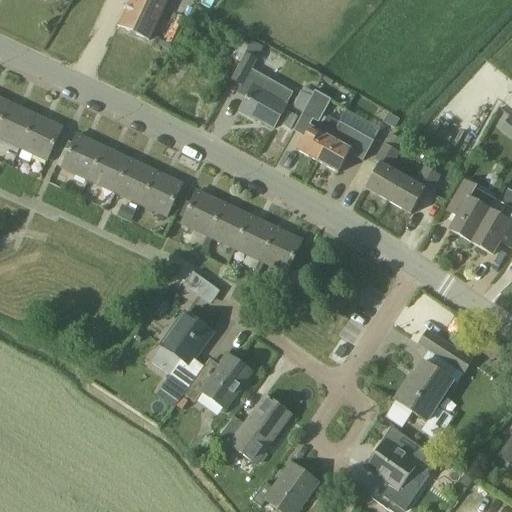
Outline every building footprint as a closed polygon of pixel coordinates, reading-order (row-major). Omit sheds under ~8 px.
[(131,0),(119,28),(149,41),(167,0),(131,0)] [(243,58),(231,81),(241,87),(250,92),(246,100),(240,111),(274,130),(288,106),(287,105),(293,94),(251,70),(256,61),(245,55),(243,58)] [(311,100),(327,109),(331,102),(315,93),(315,94),(312,98),(311,100)] [(0,124),(9,105),(0,101),(0,124)] [(35,118),(9,105),(0,124),(0,141),(20,151),(35,118)] [(398,121),(388,115),(383,124),(394,129),(398,121)] [(304,116),(294,133),(304,139),(297,151),(317,163),(340,124),(327,117),(318,133),(310,128),(314,121),(304,116)] [(498,130),(511,140),(511,118),(509,116),(498,130)] [(35,118),(20,151),(46,163),(62,130),(35,118)] [(340,124),(317,163),(338,175),(349,154),(362,162),(373,143),(340,124)] [(366,190),(389,202),(402,177),(390,170),(399,155),(404,157),(410,146),(390,135),(375,162),(380,164),(366,190)] [(60,170),(87,182),(102,149),(76,136),(60,170)] [(129,161),(102,149),(87,182),(113,194),(129,161)] [(155,173),(129,161),(113,194),(140,207),(155,173)] [(402,177),(389,202),(412,215),(425,190),(430,192),(439,176),(425,169),(417,185),(402,177)] [(181,185),(155,173),(140,207),(166,219),(181,185)] [(451,231),(472,243),(490,212),(470,201),(476,190),(465,184),(452,206),(462,211),(451,231)] [(181,226),(208,238),(223,204),(197,192),(181,226)] [(249,217),(223,204),(208,238),(234,250),(249,217)] [(122,208),(118,218),(130,223),(134,213),(122,208)] [(511,223),(511,225),(490,212),(472,243),(493,255),(504,237),(511,241),(511,223)] [(276,229),(249,217),(234,250),(260,262),(276,229)] [(302,241),(276,229),(260,262),(287,274),(302,241)] [(183,288),(196,297),(206,283),(195,275),(193,274),(183,288)] [(187,390),(203,367),(192,359),(210,333),(185,315),(162,347),(181,360),(168,377),(187,390)] [(418,346),(429,353),(463,375),(472,362),(427,332),(418,346)] [(204,368),(203,367),(187,390),(183,397),(194,405),(202,393),(225,410),(251,374),(226,357),(218,367),(210,360),(204,368)] [(437,409),(453,383),(423,364),(414,376),(413,375),(392,406),(409,417),(412,414),(430,425),(440,411),(437,409)] [(223,453),(229,445),(256,464),(290,416),(264,397),(243,425),(233,418),(213,445),(223,453)] [(511,462),(511,437),(499,455),(511,464),(511,462)] [(403,511),(418,493),(403,483),(415,465),(383,442),(366,467),(390,484),(381,496),(403,511)] [(264,499),(266,501),(280,511),(295,511),(317,483),(290,463),(264,499)]
